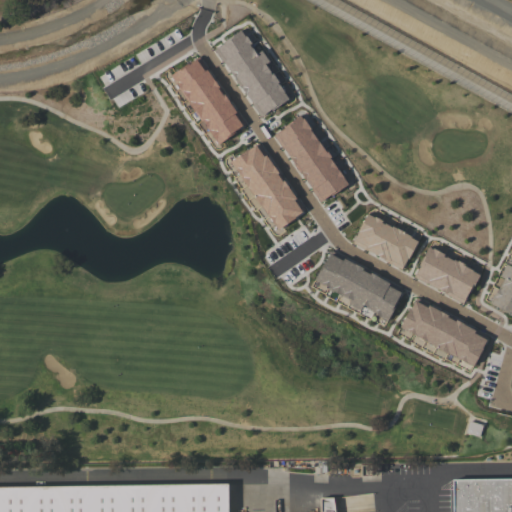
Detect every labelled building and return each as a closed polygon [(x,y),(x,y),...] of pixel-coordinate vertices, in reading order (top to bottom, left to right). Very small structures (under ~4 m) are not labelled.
[(288,99),(259,52),(255,54),(241,31),(215,46),(258,117),(288,99)] [(170,74),(214,145),(242,127),(198,57),(170,74)] [(274,132),(317,203),(345,186),(302,115),(274,132)] [(275,229),(300,215),(259,142),(229,159),(245,187),(241,189),(259,221),(268,216),(275,229)] [(403,268),(416,238),(364,214),(350,244),(403,268)] [(412,279),(464,302),(478,271),(426,248),(412,279)] [(313,282),(349,299),(346,305),(359,311),(360,307),(387,319),(402,288),(326,253),(313,282)] [(511,259),(509,266),(503,263),(498,276),(503,278),(498,289),(492,287),(485,303),(511,314),(511,259)] [(487,335),(412,300),(398,329),(473,364),(487,335)] [(511,511),(511,481),(452,482),(453,511),(511,511)] [(229,511),(229,486),(0,490),(0,511),(229,511)]
